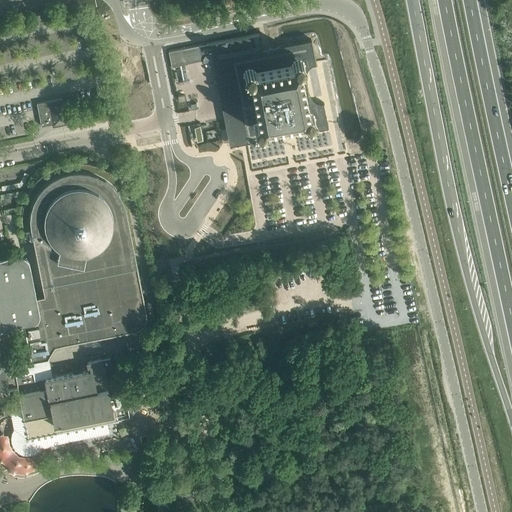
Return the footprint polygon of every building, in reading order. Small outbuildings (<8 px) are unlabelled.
[(245,35),(209,42),(212,58),(248,51),(245,35)] [(257,142),(257,140),(296,132),(327,126),(323,102),(320,101),(317,100),(313,98),(311,95),(309,93),(307,90),(306,87),(306,84),(305,82),(306,78),(307,74),(308,71),(310,68),(313,64),(315,63),(310,39),(280,45),(248,51),(212,58),(229,145),(238,143),(249,141),(250,143),(251,145),(254,145),(256,144),(257,142)] [(209,42),(168,50),(171,66),(212,58),(209,42)] [(62,98),(36,103),(41,126),(47,124),(52,123),(52,125),(69,122),(65,106),(64,106),(62,98)] [(23,323),(24,327),(30,358),(46,355),(54,343),(134,327),(143,321),(145,316),(145,310),(122,198),(118,190),(121,186),(117,176),(109,170),(99,164),(88,161),(88,155),(79,154),(78,160),(66,161),(56,164),(51,167),(46,170),(33,182),(26,194),(23,201),(20,218),(23,233),(24,237),(32,234),(43,293),(35,295),(40,320),(23,323)] [(0,327),(23,323),(40,320),(35,295),(29,262),(27,258),(24,255),(17,253),(0,256),(0,327)] [(87,361),(89,369),(53,376),(42,378),(44,388),(19,393),(27,437),(56,431),(54,421),(109,410),(112,421),(118,420),(117,418),(121,417),(125,416),(121,398),(109,401),(103,371),(112,369),(109,357),(87,361)] [(133,511),(134,502),(120,502),(120,511),(133,511)]
